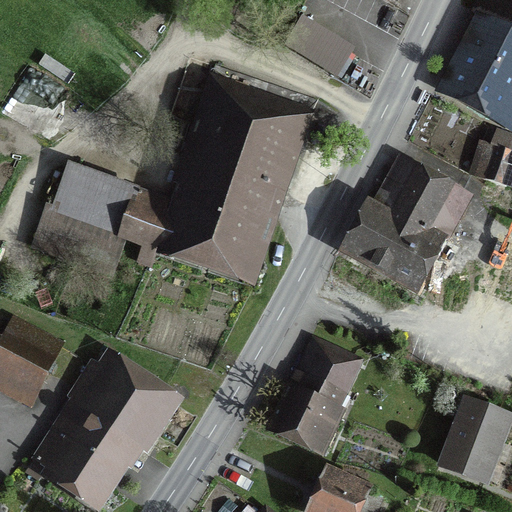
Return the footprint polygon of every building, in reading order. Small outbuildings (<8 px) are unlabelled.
[(511,0),(494,0),(451,90),(511,120),(511,119),(511,0)] [(219,90),(178,209),(143,197),(70,171),(55,213),(46,211),(32,252),(114,280),(128,240),(164,252),(252,282),(307,120),(219,90)] [(511,189),(511,154),(500,186),(511,189)] [(461,192),(407,164),(382,211),(375,208),(351,253),(425,291),(446,251),(434,245),(461,192)] [(500,186),(484,181),(478,199),(507,207),(511,189),(500,186)] [(511,255),(501,286),(511,290),(511,255)] [(58,354),(18,331),(0,361),(0,386),(29,403),(58,354)] [(362,364),(314,344),(272,439),(321,460),(362,364)] [(42,467),(101,505),(170,402),(111,363),(42,467)] [(511,430),(511,424),(471,408),(448,464),(491,482),(511,430)] [(335,478),(320,511),(361,511),(370,492),(335,478)]
